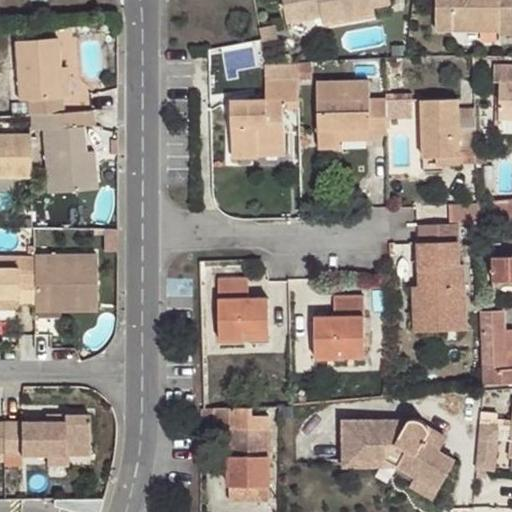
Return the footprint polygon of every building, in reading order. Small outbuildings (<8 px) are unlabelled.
[(283,0),(288,23),(322,16),(323,26),(374,16),(372,8),(388,4),(387,0),(283,0)] [(511,0),(436,0),(437,30),(511,31),(511,0)] [(31,115),(64,113),(62,98),(61,67),(58,39),(16,42),(21,101),(27,101),(29,116),(31,115)] [(257,44),(239,46),(241,68),(259,67),(257,44)] [(511,65),(495,65),(494,82),(500,82),(499,119),(511,118),(511,65)] [(61,67),(62,98),(70,98),(68,67),(61,67)] [(298,78),(298,70),(273,70),(273,79),(298,78)] [(284,103),(299,102),(298,78),(273,79),(266,79),(267,101),(232,103),(234,159),(260,158),(259,148),(286,147),(284,103)] [(371,135),(388,134),(388,118),(387,102),(387,99),(369,100),(368,82),(318,84),(320,149),(338,148),(338,142),(337,133),(370,132),(371,135)] [(459,156),(457,100),(421,101),(423,157),(438,157),(459,156)] [(412,101),(387,102),(388,118),(413,118),(412,101)] [(24,104),(12,105),(13,115),(26,114),(24,104)] [(64,113),(31,115),(31,131),(42,131),(48,194),(97,190),(95,165),(87,166),(86,152),(83,127),(95,126),(94,111),(64,113)] [(371,141),(371,135),(370,132),(337,133),(338,142),(371,141)] [(33,179),(31,136),(0,136),(0,178),(13,179),(33,179)] [(287,157),(286,147),(259,148),(260,158),(287,157)] [(94,151),(86,152),(87,166),(95,165),(94,151)] [(438,165),(459,165),(459,156),(438,157),(438,165)] [(0,178),(0,191),(13,192),(13,179),(0,178)] [(477,216),(477,200),(454,201),(454,216),(477,216)] [(511,200),(495,203),(497,223),(511,221),(511,200)] [(458,225),(419,225),(420,286),(426,286),(426,296),(415,297),(416,329),(444,328),(444,319),(466,319),(464,265),(460,265),(458,225)] [(95,255),(34,256),(35,262),(35,304),(35,307),(61,306),(61,311),(96,311),(95,255)] [(511,257),(493,258),(494,279),(511,279),(511,257)] [(35,304),(35,262),(16,261),(16,266),(0,266),(0,298),(18,298),(19,304),(35,304)] [(113,268),(100,268),(100,279),(113,278),(113,268)] [(245,331),(268,330),(267,298),(249,298),(247,280),(220,280),(222,341),(245,340),(245,331)] [(112,281),(100,282),(101,312),(113,313),(112,281)] [(426,286),(420,286),(414,286),(415,297),(426,296),(426,286)] [(342,349),(365,348),(363,296),(335,298),(335,317),(316,318),(317,359),(342,358),(342,349)] [(0,298),(0,309),(18,310),(19,304),(18,298),(0,298)] [(481,313),(484,385),(511,383),(511,370),(507,370),(507,349),(511,348),(511,330),(506,331),(505,311),(481,313)] [(467,327),(466,319),(444,319),(444,328),(467,327)] [(269,340),(268,330),(245,331),(245,340),(269,340)] [(365,357),(365,348),(342,349),(342,358),(365,357)] [(252,409),(217,409),(218,434),(227,434),(229,486),(269,485),(267,417),(253,417),(252,409)] [(346,457),(370,458),(387,459),(416,475),(440,489),(458,457),(442,447),(444,443),(427,434),(430,430),(431,425),(430,421),(428,417),(423,415),(416,416),(412,418),(409,422),(400,418),(347,417),(346,457)] [(5,452),(5,465),(21,465),(21,457),(46,456),(69,456),(90,456),(89,417),(65,417),(65,424),(48,423),(5,424),(5,452)] [(511,417),(511,429),(479,426),(475,467),(495,469),(498,441),(511,441),(511,449),(511,456),(511,417)] [(448,435),(431,425),(430,430),(427,434),(444,443),(448,435)] [(69,456),(46,456),(47,466),(69,466),(69,456)] [(369,465),(370,458),(346,457),(346,464),(369,465)] [(440,489),(416,475),(411,484),(436,497),(440,489)] [(269,485),(229,486),(230,501),(270,501),(269,485)] [(74,511),(99,511),(103,497),(53,498),(52,506),(74,511)]
